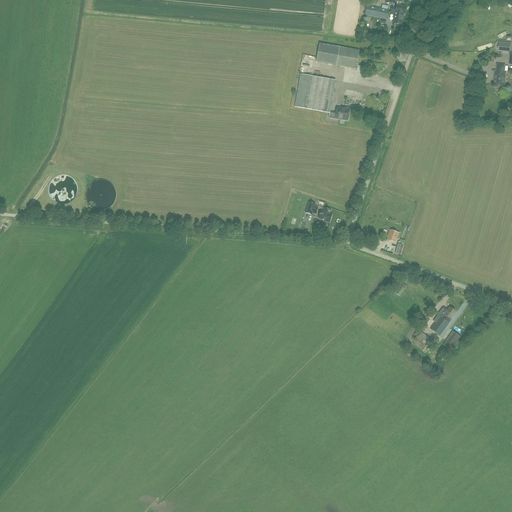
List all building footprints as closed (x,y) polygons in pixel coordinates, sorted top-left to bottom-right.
[(401,25),(403,14),(404,14),(406,7),(399,6),(400,3),(401,3),(401,2),(397,1),(396,4),(395,8),(391,7),(390,12),(394,13),(392,23),(401,25)] [(365,15),(386,20),(388,10),(367,6),(365,15)] [(510,43),(499,42),(498,50),(509,51),(510,43)] [(316,62),(335,66),(356,69),(359,51),(319,44),(316,62)] [(505,83),(504,82),(504,74),(503,74),(504,66),(497,65),(497,73),(495,73),(494,86),(499,87),(500,88),(502,88),(503,87),(504,86),(505,83)] [(335,81),(300,75),(295,107),(329,113),(330,114),(330,111),(335,81)] [(329,117),(335,118),(347,121),(349,110),(349,109),(349,108),(345,108),(344,109),(337,107),(336,112),(330,111),(330,114),(329,113),(329,117)] [(78,192),(78,189),(78,188),(78,186),(77,183),(75,181),(74,179),(73,178),(71,176),(68,175),(66,175),(63,174),(62,174),(59,175),(57,176),(55,177),(53,179),(51,181),(50,182),(49,184),(48,187),(48,189),(48,191),(49,193),(50,196),(51,198),(53,200),(55,202),(57,203),(58,203),(61,204),(63,204),(66,204),(68,203),(69,203),(72,202),(74,200),(75,198),(77,196),(77,195),(78,192)] [(115,197),(116,195),(115,192),(115,191),(114,188),(113,186),(111,184),(109,183),(107,181),(105,180),(103,180),(101,180),(99,180),(97,180),(94,181),(92,183),(90,184),(88,186),(88,187),(87,190),(86,192),(86,195),(86,196),(86,199),(87,201),(88,203),(90,205),(91,206),(93,208),(96,209),(98,210),(101,210),(103,210),(106,209),(108,208),(109,207),(111,205),(113,203),(114,201),(115,199),(115,197)] [(318,208),(314,207),(315,204),(309,202),(305,213),(311,215),(312,213),(316,214),(318,208)] [(330,222),(332,215),(329,214),(330,210),(324,208),(322,212),(320,211),(318,218),(325,221),(328,223),(329,222),(330,222)] [(395,243),(398,233),(389,230),(386,239),(395,243)] [(400,240),(399,244),(397,244),(395,253),(401,254),(404,241),(400,240)] [(399,296),(406,286),(400,282),(393,292),(399,296)] [(439,336),(449,323),(446,321),(449,318),(450,319),(455,312),(455,311),(455,310),(455,309),(452,307),(451,307),(450,308),(450,307),(448,310),(444,307),(443,309),(443,308),(438,315),(433,321),(435,322),(430,329),(439,336)] [(423,350),(431,340),(417,330),(413,335),(417,338),(413,343),(423,350)] [(450,351),(460,337),(453,331),(442,345),(450,351)]
